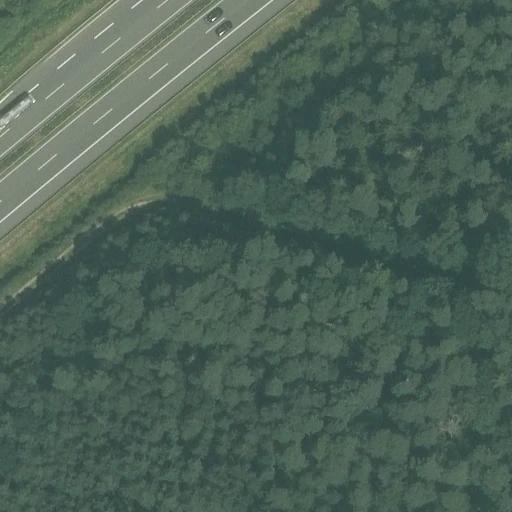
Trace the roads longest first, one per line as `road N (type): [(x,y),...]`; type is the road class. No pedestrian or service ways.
road 1 (track): [(0,321),(128,218),(163,207),(325,245),(511,304)]
road 2 (motorway): [(0,210),(259,0)]
road 3 (motorway): [(174,0),(0,139)]
